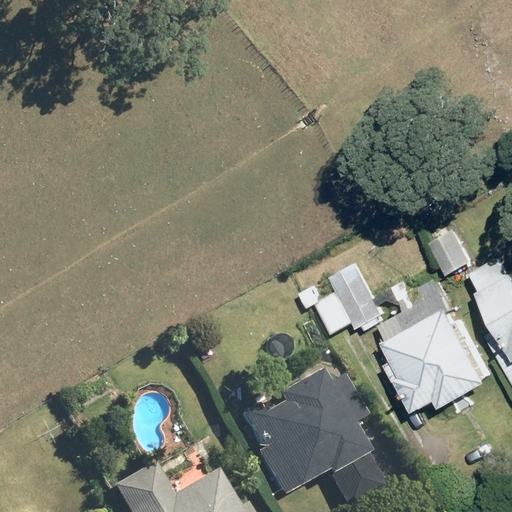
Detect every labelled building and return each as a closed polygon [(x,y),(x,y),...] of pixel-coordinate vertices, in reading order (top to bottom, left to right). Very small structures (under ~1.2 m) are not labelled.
[(475,262),(456,229),(433,242),(451,275),(475,262)] [(357,327),(382,314),(357,265),(332,278),(357,327)] [(511,278),(483,295),(511,345),(511,278)] [(422,419),(489,382),(447,309),(381,346),(422,419)] [(275,498),(322,474),(342,511),(345,511),(383,491),(356,444),(347,426),(362,418),(334,365),(237,416),(257,453),(253,455),(275,498)] [(235,511),(212,474),(165,503),(146,470),(112,489),(125,511),(235,511)]
